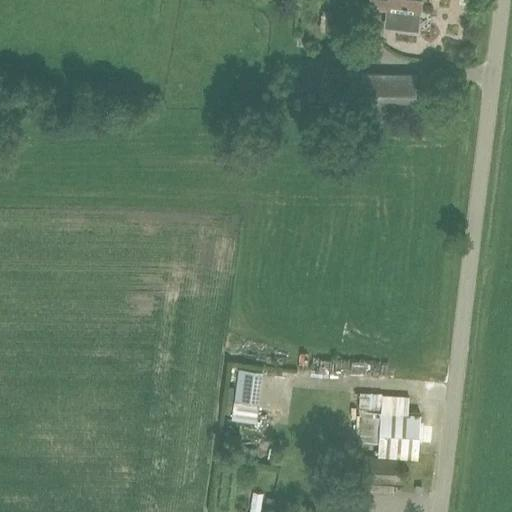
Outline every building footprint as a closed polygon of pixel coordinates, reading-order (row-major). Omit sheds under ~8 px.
[(419,15),(420,0),(369,0),(368,10),(386,12),(384,29),(411,32),(413,15),(419,15)] [(337,31),(337,11),(327,10),(325,31),(337,31)] [(323,83),(323,109),(347,108),(413,110),(414,75),(348,73),(348,82),(323,83)] [(239,368),(234,400),(260,403),(264,371),(239,368)] [(408,412),(408,397),(382,395),(380,411),(359,410),(357,440),(379,441),(379,442),(417,445),(419,412),(408,412)] [(401,483),(403,457),(363,455),(361,481),(401,483)] [(259,511),(262,493),(252,492),(250,511),(256,511),(259,511)] [(296,511),(298,502),(268,498),(266,510),(280,511),(296,511)]
